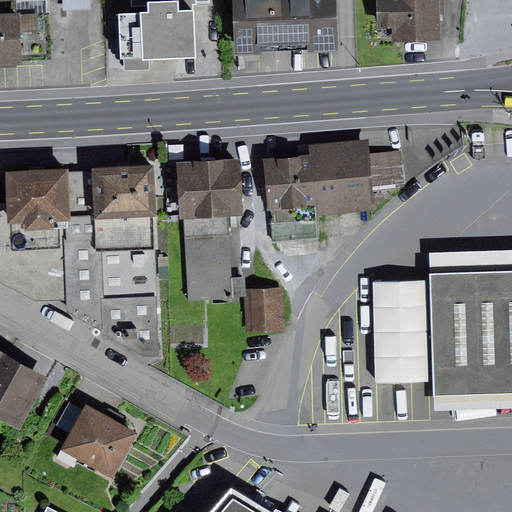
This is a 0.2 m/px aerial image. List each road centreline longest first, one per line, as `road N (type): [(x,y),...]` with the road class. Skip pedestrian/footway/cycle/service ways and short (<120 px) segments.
road 1 (residential): [(511,442),(307,449),(241,439),(0,312)]
road 2 (primary): [(0,121),(455,93)]
road 3 (unknown): [(241,439),(291,376),(340,279),(466,165)]
